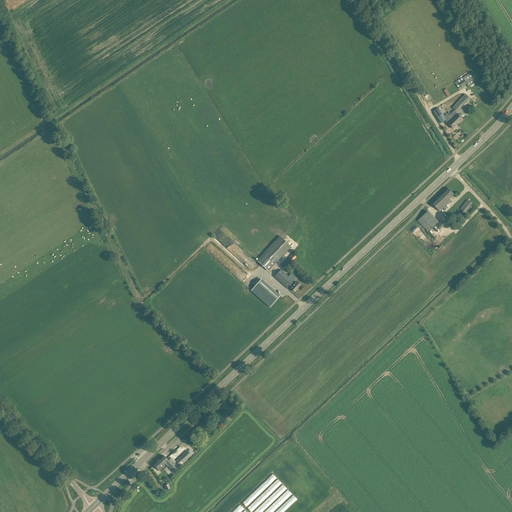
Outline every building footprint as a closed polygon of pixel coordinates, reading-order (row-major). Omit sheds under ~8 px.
[(477,85),(476,83),(479,81),(478,80),(481,78),(474,68),(472,69),(473,71),(462,78),(454,83),(459,89),(466,84),(469,87),(474,84),(475,86),(477,85)] [(465,94),(453,108),(455,110),(457,112),(469,98),(465,94)] [(434,111),(441,123),(445,120),(444,117),(439,108),(434,111)] [(451,117),(450,118),(457,125),(463,119),(460,117),(461,117),(460,117),(456,113),(457,112),(455,110),(449,116),(451,117)] [(457,125),(450,118),(446,122),(453,129),(457,125)] [(445,203),(447,205),(451,201),(449,199),(454,195),(448,189),(441,195),(447,201),(445,203)] [(432,204),(440,212),(447,205),(445,203),(447,201),(441,195),(432,204)] [(460,209),(464,213),(472,203),(468,200),(460,209)] [(433,228),(422,217),(418,221),(421,225),(428,232),(433,228)] [(443,226),(444,225),(441,222),(433,228),(436,232),(439,229),(439,230),(442,227),(443,228),(445,227),(443,226)] [(221,230),(214,236),(222,245),(229,238),(221,230)] [(291,247),(280,236),(257,261),(268,271),(291,247)] [(281,265),(285,268),(296,257),(292,254),(281,265)] [(290,276),(292,278),(291,279),(281,270),(275,277),(287,288),(290,285),(293,282),(296,278),(292,274),(290,276)] [(261,279),(251,291),(270,307),(280,296),(261,279)] [(291,288),(292,288),(291,289),(295,292),(301,286),(297,282),(296,283),(295,283),(295,284),(293,282),(290,285),(292,287),(291,288)] [(176,462),(180,466),(192,455),(187,451),(176,462)] [(178,467),(170,459),(169,461),(164,456),(154,465),(159,470),(165,464),(173,472),(178,467)] [(251,511),(262,511),(288,488),(283,483),(278,478),(273,473),(242,502),(247,507),(251,511)] [(272,511),(293,494),(289,489),(263,511),(272,511)]
